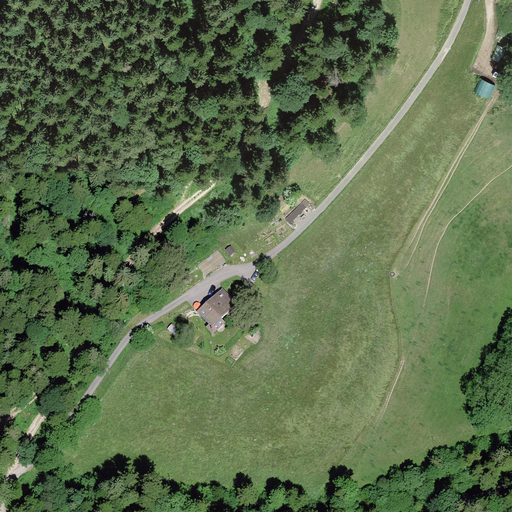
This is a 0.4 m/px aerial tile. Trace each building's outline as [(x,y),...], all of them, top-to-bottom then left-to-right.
[(504,60),(511,38),(501,34),(494,57),(504,60)] [(483,77),(478,90),(492,96),(497,83),(483,77)] [(306,196),(286,217),(291,222),(311,201),(306,196)] [(199,261),(206,273),(228,261),(221,249),(199,261)] [(231,292),(204,316),(234,348),(258,323),(231,292)]
